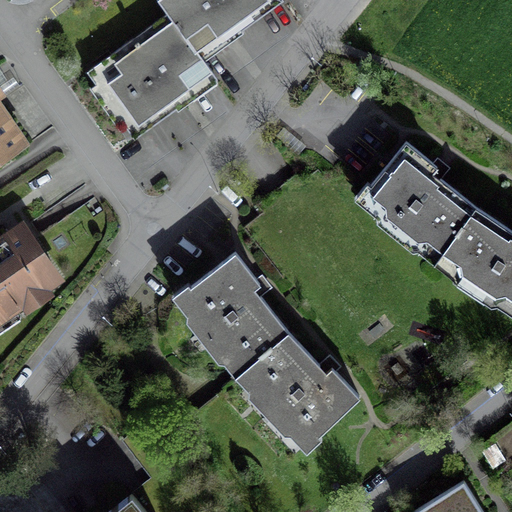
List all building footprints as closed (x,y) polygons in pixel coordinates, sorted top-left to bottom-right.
[(156,0),(170,20),(199,62),(247,29),(284,4),(280,0),(156,0)] [(213,82),(199,62),(170,20),(90,75),(133,137),(174,109),(213,82)] [(0,164),(34,142),(0,91),(0,164)] [(366,204),(438,255),(476,202),(403,151),(366,204)] [(511,227),(476,202),(438,255),(511,307),(511,227)] [(0,326),(58,286),(11,220),(0,227),(0,326)] [(181,305),(240,369),(284,329),(225,265),(181,305)] [(353,403),(284,329),(240,369),(309,443),(353,403)] [(412,510),(413,511),(484,511),(464,479),(412,510)] [(104,511),(149,511),(133,490),(104,511)]
